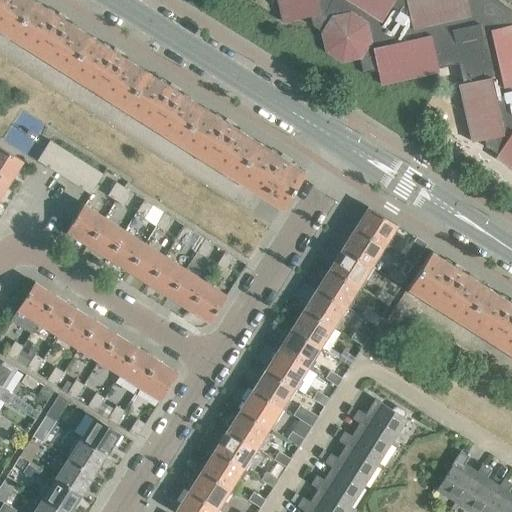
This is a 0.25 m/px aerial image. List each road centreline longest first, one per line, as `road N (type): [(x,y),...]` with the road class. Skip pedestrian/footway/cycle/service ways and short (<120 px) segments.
road 1 (residential): [(511,459),(368,371),(270,511)]
road 2 (tertiary): [(350,147),(117,0)]
road 3 (residential): [(0,260),(13,239),(211,363)]
road 4 (residential): [(211,363),(350,147)]
road 5 (tertiary): [(511,250),(350,147)]
road 6 (residential): [(119,511),(211,363)]
